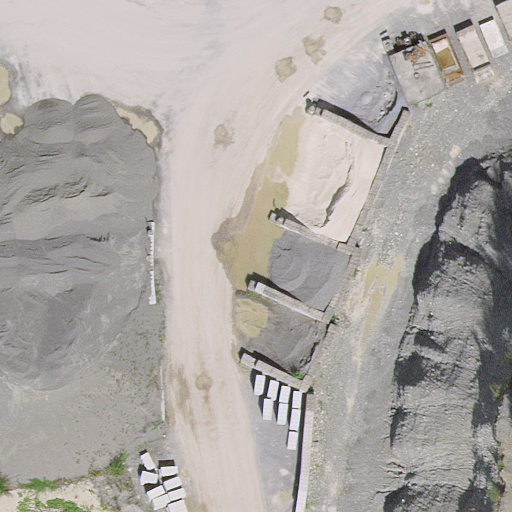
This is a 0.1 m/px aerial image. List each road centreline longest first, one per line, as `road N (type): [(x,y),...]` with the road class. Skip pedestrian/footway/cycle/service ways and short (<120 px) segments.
road 1 (unknown): [(287,54),(112,43)]
road 2 (unknown): [(112,43),(0,105)]
